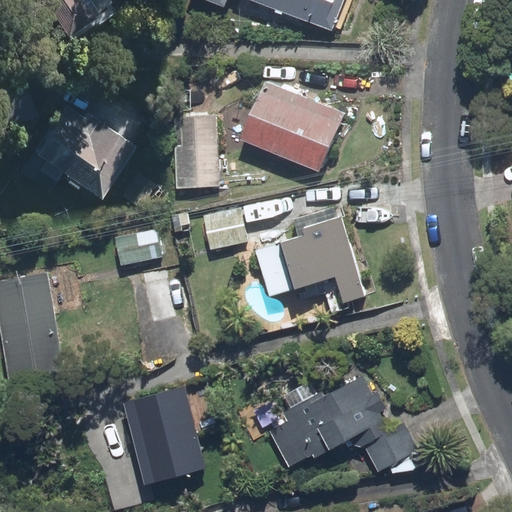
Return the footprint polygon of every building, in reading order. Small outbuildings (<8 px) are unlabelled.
[(34,0),(54,30),(84,10),(78,0),(34,0)] [(344,0),(263,0),(335,27),(344,0)] [(339,117),(271,88),(251,135),(319,164),(339,117)] [(54,101),(29,140),(97,183),(122,144),(54,101)] [(216,185),(216,118),(177,118),(177,185),(216,185)] [(159,186),(138,168),(119,191),(140,209),(159,186)] [(192,210),(173,213),(177,235),(196,232),(192,210)] [(249,240),(243,210),(210,217),(216,247),(249,240)] [(364,294),(343,220),(311,229),(313,235),(287,242),(299,285),(343,273),(350,298),(364,294)] [(141,236),(122,240),(127,264),(146,260),(141,236)] [(51,279),(2,286),(16,375),(65,368),(51,279)] [(298,420),(280,429),(297,461),(362,427),(383,467),(418,449),(400,415),(389,421),(367,379),(296,416),(298,420)] [(186,390),(132,405),(151,477),(205,462),(186,390)]
